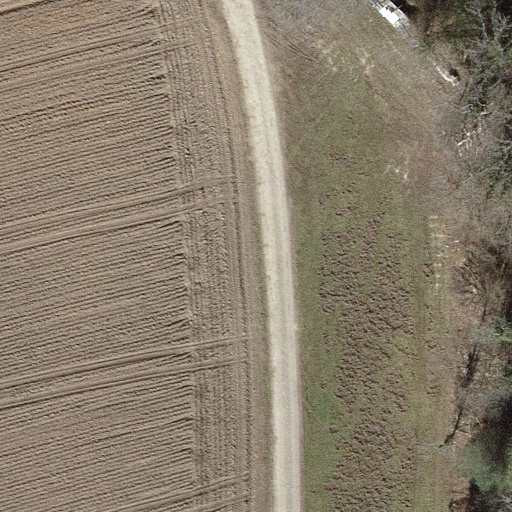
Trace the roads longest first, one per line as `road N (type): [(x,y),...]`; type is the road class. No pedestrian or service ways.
road 1 (track): [(237,0),(262,103),(280,270),(288,511)]
road 2 (track): [(369,0),(416,32),(511,161)]
